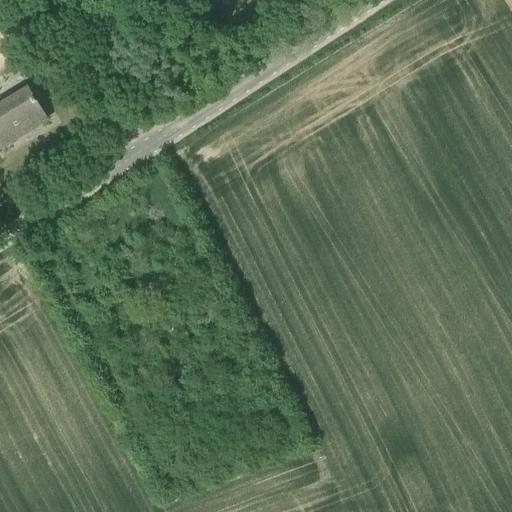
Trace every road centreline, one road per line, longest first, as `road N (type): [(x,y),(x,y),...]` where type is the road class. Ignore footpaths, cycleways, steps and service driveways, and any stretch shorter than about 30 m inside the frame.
road 1 (unclassified): [(138,151),(368,0)]
road 2 (unclassified): [(138,151),(52,0)]
road 3 (unclassified): [(0,239),(138,151)]
